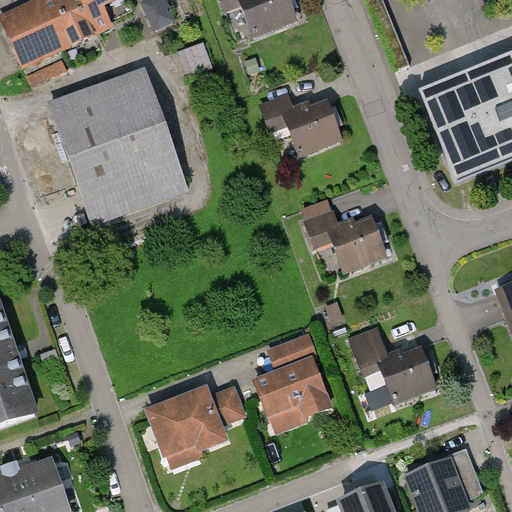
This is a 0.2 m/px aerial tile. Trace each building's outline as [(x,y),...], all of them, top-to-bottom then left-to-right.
[(67,0),(43,0),(0,19),(0,26),(20,74),(87,45),(67,0)] [(67,0),(87,45),(135,24),(124,0),(67,0)] [(150,33),(178,22),(168,0),(147,0),(138,4),(150,33)] [(281,0),(225,0),(244,45),(292,25),(281,0)] [(179,51),(187,76),(214,67),(205,42),(179,51)] [(511,59),(414,99),(453,193),(511,168),(511,59)] [(150,82),(49,119),(95,241),(196,204),(150,82)] [(324,99),(273,120),(296,173),(346,152),(324,99)] [(374,212),(325,228),(345,289),(395,273),(374,212)] [(511,288),(499,294),(511,326),(511,288)] [(15,355),(0,312),(0,433),(39,419),(15,355)] [(418,334),(360,353),(381,417),(439,398),(418,334)] [(299,336),(250,357),(284,437),(333,416),(299,336)] [(248,441),(225,388),(153,418),(176,472),(248,441)] [(468,457),(401,482),(412,511),(487,511),(488,511),(468,457)] [(67,511),(51,464),(0,481),(0,511),(67,511)] [(391,511),(384,492),(330,511),(391,511)]
